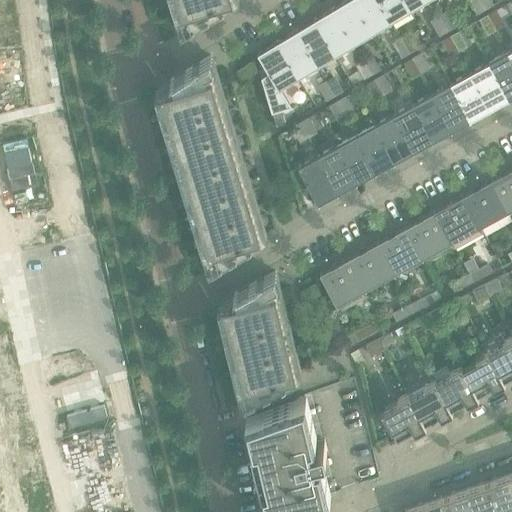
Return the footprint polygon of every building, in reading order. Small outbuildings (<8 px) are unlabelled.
[(179,0),(182,11),(209,3),(209,2),(215,0),(215,1),(216,1),(218,0),(179,0)] [(353,0),(345,0),(333,8),(354,43),(372,32),(353,0)] [(378,0),(353,0),(372,32),(391,20),(378,0)] [(403,0),(378,0),(391,20),(409,9),(403,0)] [(403,0),(409,9),(424,0),(403,0)] [(479,0),(471,0),(477,14),(485,9),(479,0)] [(479,0),(485,9),(493,4),(489,0),(479,0)] [(333,8),(314,19),(335,54),(354,43),(333,8)] [(488,14),(495,27),(501,23),(496,10),(488,14)] [(440,18),(447,30),(456,26),(446,14),(440,18)] [(488,14),(480,19),(489,31),(495,27),(488,14)] [(440,18),(434,21),(439,35),(447,30),(440,18)] [(314,19),(296,30),(316,65),(335,54),(314,19)] [(296,30),(277,41),(298,76),(316,65),(296,30)] [(458,31),(450,36),(457,49),(464,45),(458,31)] [(402,39),(410,52),(418,47),(409,36),(402,39)] [(450,36),(442,40),(451,52),(457,49),(450,36)] [(402,39),(396,43),(401,57),(410,52),(402,39)] [(277,41),(257,53),(269,71),(261,78),(272,112),(279,110),(292,106),(280,87),(298,76),(277,41)] [(511,58),(508,51),(489,62),(510,101),(511,99),(511,58)] [(420,53),(412,58),(419,70),(426,67),(420,53)] [(192,67),(185,71),(179,75),(181,82),(161,88),(210,249),(237,241),(236,240),(244,238),(244,239),(262,233),(213,72),(207,68),(215,64),(214,63),(210,57),(211,56),(200,62),(193,67),(192,67)] [(364,61),(372,74),(380,69),(371,57),(364,61)] [(412,58),(404,62),(413,74),(419,70),(412,58)] [(364,61),(358,65),(364,78),(372,74),(364,61)] [(489,62),(470,72),(491,111),(510,101),(489,62)] [(470,72),(451,83),(472,122),(491,111),(470,72)] [(375,79),(382,92),(388,88),(383,74),(375,79)] [(334,79),(327,82),(335,95),(343,90),(334,79)] [(375,79),(367,84),(376,95),(382,92),(375,79)] [(327,82),(321,86),(326,100),(335,95),(327,82)] [(451,83),(432,93),(453,132),(472,122),(451,83)] [(432,93),(413,103),(434,142),(453,132),(432,93)] [(337,100),(344,113),(351,110),(346,96),(337,100)] [(337,100),(329,105),(338,117),(344,113),(337,100)] [(413,103),(394,114),(415,151),(434,142),(413,103)] [(279,110),(272,112),(276,126),(285,123),(279,110)] [(394,114),(375,124),(395,160),(396,160),(415,151),(394,114)] [(300,122),(307,135),(313,131),(308,117),(300,122)] [(300,122),(292,127),(301,138),(307,135),(300,122)] [(375,124),(356,135),(376,171),(377,170),(398,162),(396,160),(395,160),(375,124)] [(356,135),(337,145),(357,181),(358,181),(379,173),(377,170),(376,171),(356,135)] [(337,145),(318,155),(338,192),(339,191),(360,183),(358,181),(357,181),(337,145)] [(297,190),(308,184),(318,203),(320,201),(341,194),(339,191),(338,192),(318,155),(290,171),(296,190),(297,190)] [(511,167),(510,169),(503,173),(502,173),(492,178),(508,209),(511,207),(511,167)] [(474,188),(463,194),(480,225),(480,224),(508,209),(492,178),(481,184),(474,188)] [(445,204),(434,210),(451,240),(451,241),(454,247),(484,231),(480,224),(480,225),(463,194),(452,200),(453,200),(445,204)] [(424,216),(417,220),(406,225),(423,256),(451,241),(451,240),(434,210),(424,216)] [(388,235),(377,241),(394,272),(423,256),(406,225),(395,231),(396,232),(388,236),(388,235)] [(360,251),(349,257),(366,287),(394,272),(377,241),(367,247),(360,251)] [(339,262),(339,263),(331,267),(331,266),(320,273),(338,306),(340,310),(368,294),(370,294),(366,287),(349,257),(339,262)] [(469,273),(473,281),(491,271),(488,272),(485,265),(487,264),(469,273)] [(278,279),(275,273),(276,273),(275,272),(264,278),(256,282),(249,286),(242,289),(244,297),(224,302),(244,384),(271,378),(271,377),(277,375),(277,376),(297,371),(277,289),(273,290),(271,284),(279,280),(278,279)] [(469,273),(452,282),(454,281),(458,288),(455,289),(456,290),(473,281),(469,273)] [(485,284),(490,294),(502,288),(497,277),(485,284)] [(485,284),(472,290),(478,301),(490,294),(485,284)] [(429,293),(411,303),(415,310),(433,301),(431,302),(427,295),(429,294),(429,293)] [(0,297),(0,368),(14,366),(9,339),(13,339),(8,317),(4,317),(0,297)] [(396,311),(400,318),(398,319),(415,310),(411,303),(394,311),(394,312),(396,311)] [(443,305),(431,311),(437,322),(449,316),(443,305)] [(431,311),(419,318),(424,328),(437,322),(431,311)] [(371,323),(336,341),(339,340),(342,347),(340,349),(375,331),(375,330),(373,332),(369,325),(372,323),(371,323)] [(396,343),(390,332),(378,339),(384,349),(396,343)] [(501,333),(481,343),(485,351),(487,350),(504,383),(506,382),(504,380),(511,375),(511,336),(505,340),(501,333)] [(378,339),(366,345),(371,356),(384,349),(378,339)] [(479,396),(478,394),(493,386),(494,388),(504,383),(487,350),(485,351),(476,356),(478,358),(463,367),(462,364),(460,365),(478,397),(479,396)] [(460,365),(450,370),(451,373),(437,381),(435,378),(434,379),(452,411),(453,411),(452,408),(466,400),(468,403),(478,397),(460,365)] [(0,368),(0,393),(19,389),(19,386),(23,385),(19,368),(15,369),(14,366),(0,368)] [(429,370),(419,376),(421,379),(405,387),(408,393),(426,426),(427,425),(425,423),(440,415),(441,417),(452,411),(434,379),(429,370)] [(19,389),(0,393),(0,417),(24,413),(24,410),(28,409),(24,391),(20,392),(19,389)] [(399,402),(382,411),(397,438),(414,429),(415,432),(426,426),(408,393),(397,399),(399,402)] [(306,394),(246,416),(252,440),(251,440),(255,454),(261,452),(265,471),(259,472),(263,486),(269,511),(282,511),(331,494),(322,458),(312,461),(310,456),(327,452),(324,440),(308,445),(306,440),(317,437),(306,395),(306,394)] [(0,450),(32,442),(30,434),(32,433),(29,419),(26,419),(24,413),(0,417),(0,450)] [(32,442),(0,450),(0,475),(39,465),(38,462),(40,461),(36,444),(33,444),(32,442)] [(39,465),(0,475),(0,502),(49,489),(42,464),(39,465)] [(511,485),(508,474),(488,481),(498,511),(509,511),(511,511),(511,485)] [(475,511),(498,511),(488,481),(467,488),(475,511)] [(475,511),(467,488),(447,495),(452,511),(475,511)] [(55,511),(49,489),(0,502),(0,505),(1,511),(55,511)] [(452,511),(447,495),(426,502),(429,511),(452,511)] [(429,511),(426,502),(405,510),(405,511),(429,511)]
